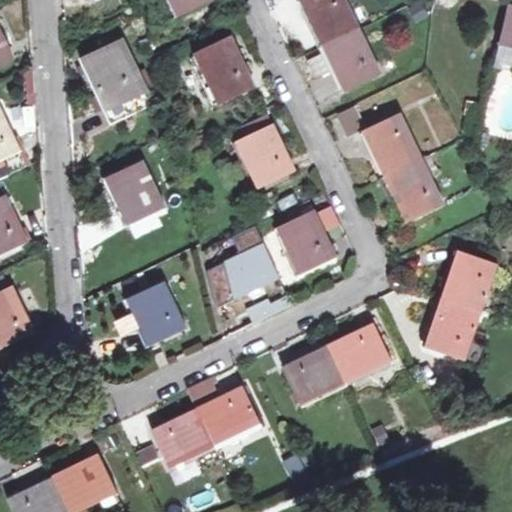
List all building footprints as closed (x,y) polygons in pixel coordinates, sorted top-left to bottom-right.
[(162,0),(172,20),(212,0),(162,0)] [(304,0),(302,1),(323,46),(345,92),(380,74),(344,0),(304,0)] [(496,64),(511,67),(511,6),(508,6),(496,64)] [(0,64),(15,58),(0,28),(0,64)] [(231,40),(207,52),(229,96),(253,85),(231,40)] [(136,74),(122,44),(81,63),(102,108),(106,107),(140,91),(143,90),(136,74)] [(217,102),(229,96),(207,52),(196,57),(217,102)] [(306,62),(314,78),(328,71),(320,55),(306,62)] [(143,70),(136,74),(143,90),(151,86),(143,70)] [(140,91),(106,107),(113,122),(147,106),(140,91)] [(0,161),(14,154),(21,151),(0,108),(0,161)] [(335,119),(344,136),(359,128),(350,112),(335,119)] [(428,174),(421,160),(398,113),(361,132),(384,178),(397,172),(408,193),(395,200),(406,223),(443,205),(428,174)] [(237,129),(243,139),(248,137),(264,171),(289,159),(272,125),(270,125),(265,115),(237,129)] [(248,137),(243,139),(237,142),(259,188),(294,171),(289,159),(264,171),(248,137)] [(14,154),(0,161),(0,176),(20,166),(14,154)] [(421,160),(428,174),(437,169),(431,156),(421,160)] [(128,223),(162,208),(141,163),(107,179),(128,223)] [(384,178),(395,200),(408,193),(397,172),(384,178)] [(0,254),(29,240),(7,195),(0,198),(0,254)] [(317,219),(309,204),(277,220),(282,230),(280,231),(302,275),(336,259),(327,239),(317,219)] [(332,212),(317,219),(327,239),(342,232),(332,212)] [(242,257),(207,275),(216,308),(279,279),(255,228),(232,239),(242,257)] [(460,255),(443,301),(455,305),(472,259),(460,255)] [(500,268),(472,259),(455,305),(443,301),(427,348),(468,362),(475,343),(484,315),(500,268)] [(151,346),(186,329),(163,283),(128,300),(151,346)] [(0,292),(0,347),(1,349),(35,332),(12,286),(0,292)] [(287,298),(264,308),(269,317),(291,307),(287,298)] [(372,325),(283,368),(302,408),(347,386),(344,381),(390,360),(372,325)] [(487,347),(475,343),(468,362),(482,366),(487,347)] [(211,379),(188,391),(197,410),(213,444),(215,449),(261,427),(259,424),(247,400),(242,389),(221,399),(213,384),(211,379)] [(251,398),(247,400),(259,424),(263,422),(251,398)] [(213,444),(197,410),(152,432),(168,466),(213,444)] [(299,461),(293,448),(280,455),(286,467),(299,461)] [(98,457),(8,501),(13,511),(86,511),(116,497),(98,457)]
